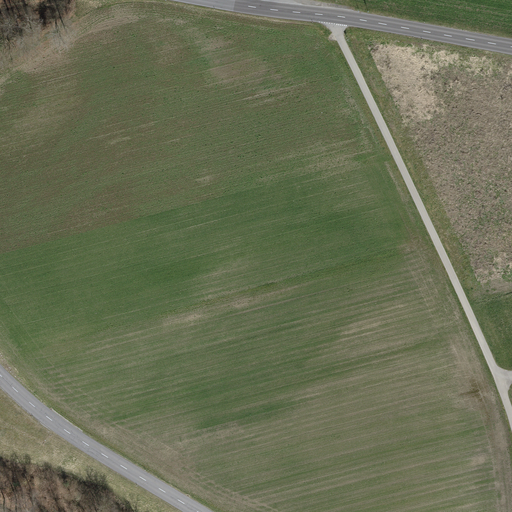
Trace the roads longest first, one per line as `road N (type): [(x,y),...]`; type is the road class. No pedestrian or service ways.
road 1 (residential): [(511,420),(334,14)]
road 2 (tertiary): [(0,374),(65,430),(197,511)]
road 3 (tertiary): [(334,14),(511,45)]
